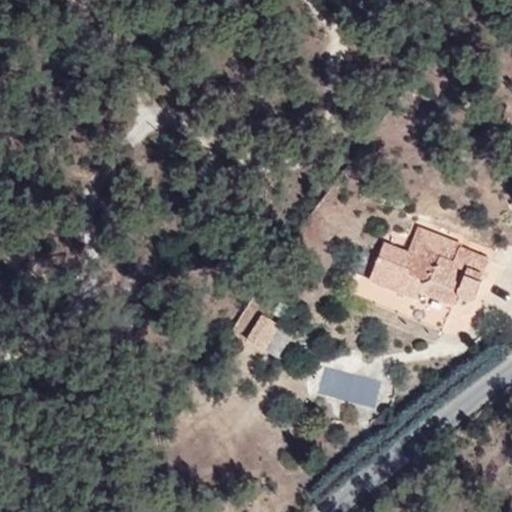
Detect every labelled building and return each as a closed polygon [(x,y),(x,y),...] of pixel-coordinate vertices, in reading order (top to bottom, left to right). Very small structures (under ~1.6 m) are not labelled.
[(451,249),(457,234),(419,220),(409,242),(422,247),(425,239),(451,249)] [(469,303),(492,248),(457,234),(451,249),(425,239),(422,247),(409,242),(381,232),(364,273),(419,295),(429,271),(455,282),(450,295),(469,303)] [(450,295),(455,282),(429,271),(423,285),(450,295)] [(269,355),(284,326),(266,317),(251,345),(269,355)] [(284,363),(301,334),(284,326),(269,355),(284,363)]
